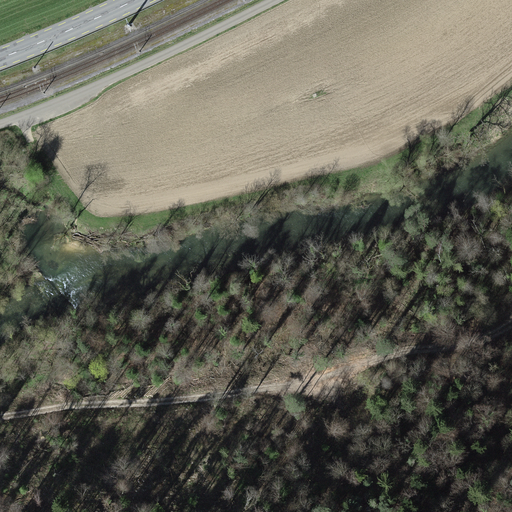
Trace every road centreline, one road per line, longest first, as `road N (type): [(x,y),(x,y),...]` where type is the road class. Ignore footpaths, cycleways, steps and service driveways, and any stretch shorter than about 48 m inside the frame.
road 1 (track): [(0,417),(287,386),(390,354),(463,342),(511,318)]
road 2 (unclassified): [(273,0),(63,104),(0,123)]
road 3 (primary): [(0,57),(134,0)]
